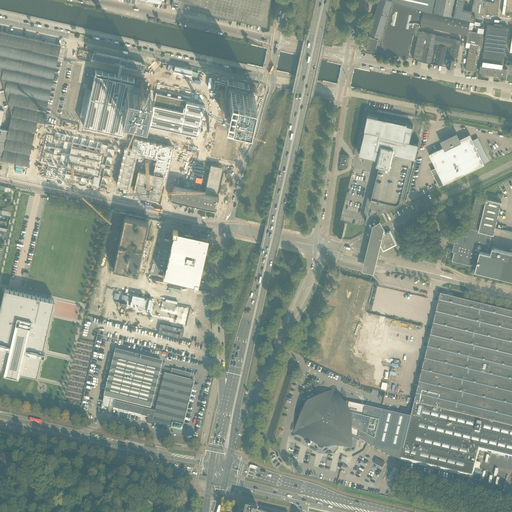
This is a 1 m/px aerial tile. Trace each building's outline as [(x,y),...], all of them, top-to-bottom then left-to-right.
[(172,0),(172,6),(267,27),(270,0),(172,0)] [(419,31),(420,25),(423,10),(392,0),(390,0),(379,0),(376,12),(387,16),(380,39),(372,36),(371,42),(377,43),(375,51),(376,51),(408,58),(413,34),(418,35),(419,31)] [(391,0),(392,0),(423,10),(433,12),(435,0),(391,0)] [(435,0),(433,12),(453,17),(456,0),(435,0)] [(456,0),(454,13),(466,16),(467,16),(468,14),(467,10),(462,9),(464,0),(456,0)] [(473,0),(471,11),(472,15),(480,16),(481,13),(482,7),(483,1),(482,0),(473,0)] [(421,25),(467,35),(468,31),(470,20),(453,17),(433,12),(423,10),(420,25),(421,26),(421,25)] [(366,49),(375,51),(377,43),(371,42),(372,36),(380,39),(387,16),(376,12),(367,41),(368,42),(366,49)] [(506,76),(506,74),(507,68),(503,68),(503,64),(508,28),(487,25),(482,64),(480,64),(479,72),(506,76)] [(428,33),(419,31),(418,35),(413,59),(422,61),(428,33)] [(468,31),(467,35),(466,42),(470,43),(465,70),(473,71),(476,72),(483,33),(468,31)] [(436,35),(428,33),(422,61),(443,65),(448,38),(436,35)] [(453,39),(448,38),(443,65),(453,68),(454,63),(455,63),(455,62),(454,62),(456,57),(457,57),(461,40),(453,39)] [(12,51),(7,75),(31,81),(32,74),(49,78),(51,66),(35,63),(36,56),(12,51)] [(91,59),(95,60),(143,71),(145,63),(93,52),(91,59)] [(507,68),(506,74),(511,74),(511,75),(511,64),(511,65),(511,66),(507,65),(507,64),(503,64),(503,68),(507,68)] [(84,119),(83,125),(122,134),(134,79),(120,76),(117,75),(95,70),(92,84),(91,90),(91,91),(90,95),(84,119)] [(47,103),(51,85),(0,76),(11,115),(8,131),(1,159),(11,162),(26,165),(29,153),(36,121),(43,122),(47,103)] [(214,85),(221,86),(223,78),(216,77),(214,85)] [(127,87),(121,111),(127,112),(127,113),(128,113),(133,114),(134,114),(139,115),(140,115),(145,117),(146,117),(146,116),(148,109),(148,108),(149,101),(150,100),(151,93),(151,92),(145,91),(140,90),(139,90),(134,88),(133,88),(132,88),(127,87)] [(231,87),(226,111),(250,116),(255,92),(231,87)] [(153,104),(148,125),(149,125),(151,125),(160,127),(161,128),(198,136),(204,105),(186,101),(187,100),(180,99),(180,98),(177,97),(177,98),(170,96),(170,95),(167,95),(167,96),(162,95),(162,94),(156,92),(153,104)] [(222,111),(213,150),(214,151),(213,156),(235,161),(245,116),(222,111)] [(369,115),(365,130),(359,155),(370,157),(370,159),(373,160),(373,158),(378,159),(378,163),(380,164),(376,179),(371,199),(395,204),(396,204),(397,204),(398,204),(399,203),(399,202),(400,201),(400,199),(408,166),(413,167),(419,140),(418,143),(409,141),(413,126),(369,115)] [(48,138),(43,161),(48,162),(45,176),(106,190),(116,146),(55,132),(54,139),(48,138)] [(484,164),(473,140),(470,134),(459,139),(456,134),(442,141),(444,147),(429,154),(436,167),(431,170),(439,186),(444,184),(484,164)] [(125,147),(117,186),(136,190),(135,195),(158,200),(160,194),(163,194),(173,147),(134,138),(132,149),(125,147)] [(170,198),(208,207),(216,208),(218,195),(216,195),(223,167),(210,164),(205,188),(205,189),(204,192),(175,185),(175,186),(173,185),(171,193),(170,198)] [(454,251),(452,261),(472,265),(472,266),(472,264),(474,264),(473,272),(505,280),(505,278),(511,279),(511,251),(492,247),(491,253),(487,252),(492,234),(494,234),(501,202),(484,198),(476,196),(467,236),(458,234),(456,243),(457,243),(457,245),(456,245),(453,247),(453,248),(456,249),(455,252),(454,251)] [(124,216),(123,221),(112,268),(137,273),(138,271),(143,272),(151,241),(145,239),(149,221),(124,216)] [(198,236),(181,232),(179,232),(177,231),(173,230),(172,234),(164,273),(163,277),(164,277),(167,278),(194,284),(197,285),(199,280),(198,280),(205,250),(204,249),(207,239),(201,237),(200,236),(198,236)] [(380,243),(383,250),(396,244),(390,232),(383,235),(383,236),(381,236),(380,234),(375,237),(377,242),(380,241),(381,243),(380,243)] [(18,375),(19,373),(20,371),(36,375),(41,354),(43,355),(43,354),(44,354),(45,351),(44,350),(42,350),(49,321),(50,318),(50,317),(51,314),(51,313),(52,310),(52,309),(52,308),(53,306),(53,305),(53,304),(54,301),(54,299),(4,288),(4,289),(4,292),(3,293),(3,294),(3,295),(2,297),(2,298),(1,301),(1,302),(0,306),(0,307),(0,306),(0,366),(3,368),(3,369),(4,369),(3,371),(3,372),(18,375)] [(132,295),(129,306),(132,306),(133,303),(137,304),(136,308),(139,308),(138,310),(143,311),(144,309),(149,310),(151,298),(147,297),(146,300),(143,299),(144,297),(139,296),(134,295),(132,295)] [(412,415),(401,460),(409,462),(413,463),(414,463),(430,467),(472,477),(474,472),(475,472),(475,470),(474,470),(474,469),(475,468),(480,469),(481,464),(477,464),(476,463),(479,450),(480,451),(511,458),(511,314),(450,300),(446,298),(441,297),(419,386),(415,405),(412,415)] [(70,303),(68,308),(71,310),(74,312),(77,307),(70,303)] [(115,352),(103,403),(101,408),(108,410),(111,400),(116,402),(115,403),(113,410),(141,417),(141,415),(149,417),(148,419),(152,420),(151,423),(170,428),(172,420),(182,422),(190,391),(187,390),(191,375),(172,370),(170,375),(164,374),(163,371),(165,364),(115,352)] [(321,368),(321,369),(322,369),(320,373),(332,377),(333,373),(321,368)] [(396,390),(399,377),(388,375),(386,388),(396,390)] [(304,421),(304,424),(304,427),(305,430),(306,433),(307,436),(309,438),(311,441),(313,442),(316,444),(318,445),(321,446),(324,447),(327,447),(330,447),(333,446),(336,445),(338,444),(339,444),(341,442),(344,440),(346,437),(347,435),(349,435),(348,438),(352,439),(352,437),(359,440),(362,441),(362,442),(363,443),(363,442),(366,443),(366,444),(367,445),(367,444),(371,445),(370,446),(371,446),(372,447),(375,447),(375,449),(377,450),(382,451),(382,452),(383,453),(383,452),(386,453),(386,454),(387,455),(390,455),(390,457),(391,457),(395,458),(394,459),(396,460),(396,459),(400,460),(399,461),(401,462),(401,460),(412,415),(366,404),(366,407),(362,406),(343,402),(336,400),(335,402),(332,401),(329,401),(326,401),(323,401),(320,401),(317,403),(315,404),(312,406),(310,408),(308,410),(307,413),(305,415),(304,418),(304,421)] [(375,459),(372,463),(382,468),(384,463),(375,459)] [(392,478),(396,470),(392,468),(387,476),(392,478)]
